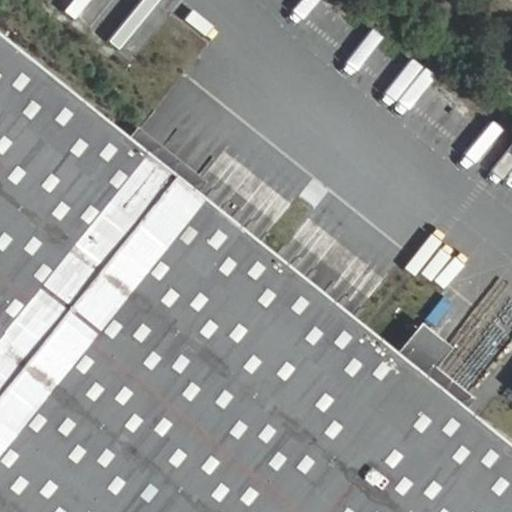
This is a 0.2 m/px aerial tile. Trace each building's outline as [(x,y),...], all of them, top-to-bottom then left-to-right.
[(73,0),(70,5),(82,14),(92,0),(73,0)] [(97,0),(82,20),(107,39),(136,0),(97,0)] [(125,60),(134,67),(172,10),(162,4),(125,60)] [(369,84),(399,44),(375,26),(345,66),(369,84)] [(0,511),(511,511),(511,459),(0,56),(0,511)] [(450,150),(462,157),(487,121),(475,113),(450,150)] [(201,117),(188,144),(199,150),(213,122),(201,117)]
